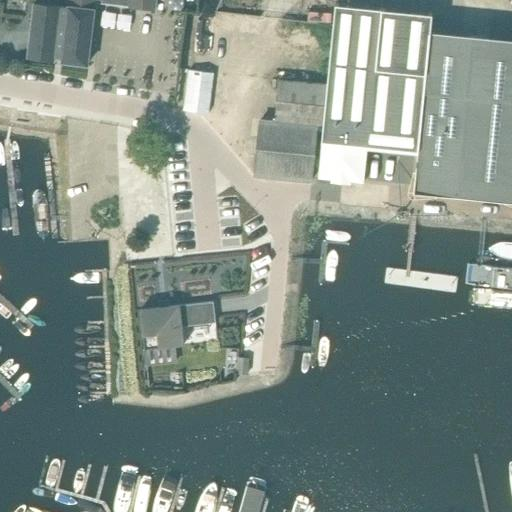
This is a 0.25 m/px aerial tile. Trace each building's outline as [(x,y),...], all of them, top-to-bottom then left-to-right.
[(68,0),(68,7),(94,10),(155,18),(157,0),(68,0)] [(94,10),(68,7),(34,3),(28,58),(54,61),(54,57),(62,58),(61,62),(87,65),(94,10)] [(433,13),(336,4),(328,85),(324,125),(319,178),(335,179),(336,177),(348,179),(347,180),(364,182),(368,149),(418,154),(430,31),(433,13)] [(414,192),(511,201),(511,39),(430,31),(418,154),(414,192)] [(184,110),(209,113),(214,74),(189,71),(184,110)] [(328,85),(279,80),(275,120),(324,125),(328,85)] [(255,176),(311,182),(317,125),(261,120),(255,176)] [(141,310),(145,349),(184,345),(182,326),(216,323),(214,302),(141,310)] [(228,372),(237,373),(248,374),(249,359),(229,357),(228,372)]
